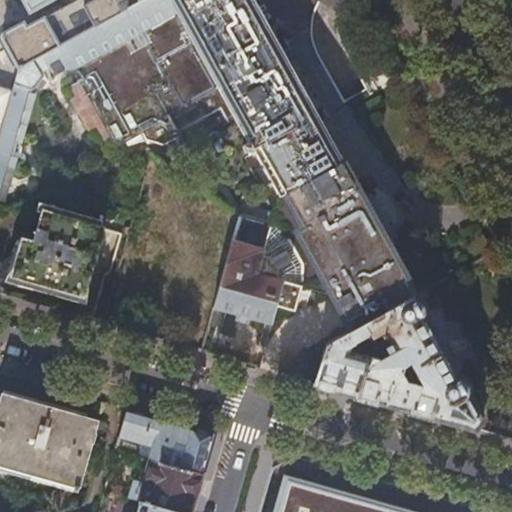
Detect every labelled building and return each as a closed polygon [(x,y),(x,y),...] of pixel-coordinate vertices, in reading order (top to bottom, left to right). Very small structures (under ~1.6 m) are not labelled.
[(252,0),(144,0),(20,69),(0,138),(0,187),(24,106),(28,92),(30,93),(30,90),(32,90),(43,78),(44,75),(42,73),(69,58),(91,96),(117,142),(167,115),(177,133),(175,134),(180,144),(183,143),(188,152),(192,150),(199,163),(206,165),(243,144),(246,150),(254,146),(258,154),(281,195),(271,222),(241,214),(215,307),(249,317),(272,323),(277,305),(295,310),(302,287),(334,297),(353,330),(414,295),(388,248),(330,142),(252,0)] [(20,69),(144,0),(79,0),(28,28),(25,23),(3,35),(3,39),(20,69)] [(24,0),(31,12),(52,0),(24,0)] [(24,106),(0,187),(0,204),(29,107),(24,106)] [(47,287),(83,298),(103,226),(42,209),(32,241),(21,238),(10,276),(47,287)] [(458,375),(442,346),(426,316),(426,308),(424,304),(421,301),(416,299),(414,295),(327,344),(315,384),(364,397),(429,416),(475,429),(482,419),(469,395),(469,386),(465,380),(458,375)] [(277,360),(277,324),(268,324),(269,360),(277,360)] [(3,395),(0,406),(0,463),(76,485),(75,490),(81,492),(100,423),(53,409),(3,395)] [(179,424),(129,410),(121,438),(152,447),(148,460),(203,476),(210,453),(215,434),(179,424)] [(193,511),(197,497),(203,476),(148,460),(143,459),(131,499),(143,502),(175,511),(193,511)] [(415,511),(408,510),(327,486),(294,476),(294,475),(291,474),(283,500),(279,511),(415,511)] [(175,511),(143,502),(139,511),(175,511)]
